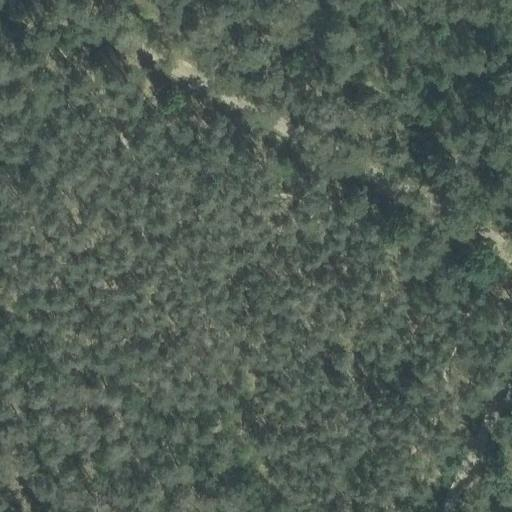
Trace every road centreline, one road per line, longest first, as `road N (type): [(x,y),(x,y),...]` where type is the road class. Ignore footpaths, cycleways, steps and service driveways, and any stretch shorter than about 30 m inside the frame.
road 1 (track): [(48,0),(511,251)]
road 2 (track): [(511,365),(442,511)]
